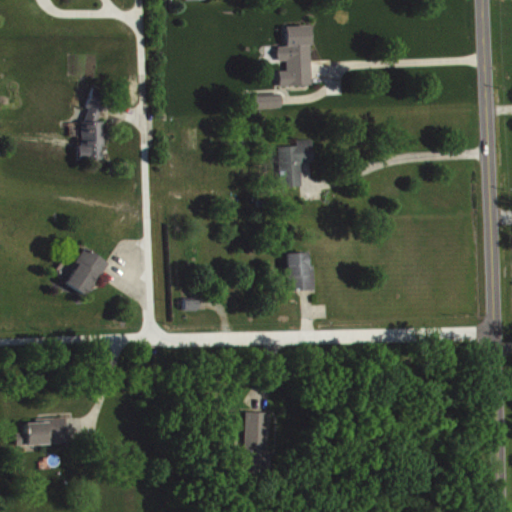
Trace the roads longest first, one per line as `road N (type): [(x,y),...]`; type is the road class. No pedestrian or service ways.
road 1 (tertiary): [(499,511),(479,0)]
road 2 (residential): [(0,344),(495,332)]
road 3 (residential): [(154,340),(145,120)]
